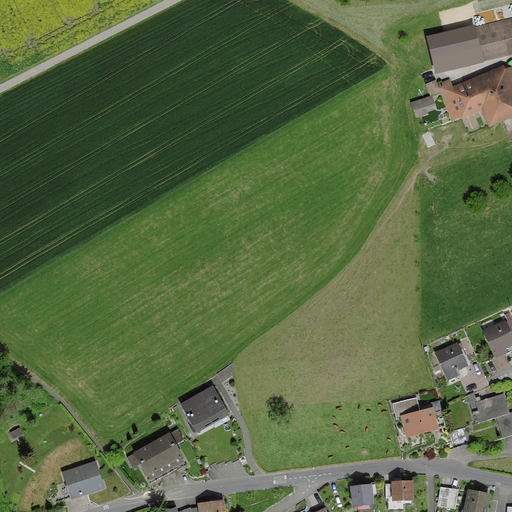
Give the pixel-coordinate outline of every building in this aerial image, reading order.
[(511,18),(470,28),(473,43),(432,53),(437,74),(511,56),(511,18)] [(450,80),(437,85),(441,93),(453,123),(461,119),(462,121),(482,112),(489,130),(511,120),(511,66),(511,63),(453,88),(450,80)] [(437,85),(436,82),(426,86),(431,97),(432,96),(441,93),(437,85)] [(431,97),(411,104),(416,118),(428,114),(427,110),(436,107),(432,96),(431,97)] [(511,333),(507,322),(483,333),(494,358),(505,353),(503,348),(511,344),(511,341),(511,340),(511,339),(511,333)] [(456,345),(435,354),(445,375),(465,366),(456,345)] [(230,364),(215,375),(221,383),(233,375),(230,364)] [(225,412),(212,388),(196,397),(209,421),(225,412)] [(477,424),(495,418),(501,439),(511,435),(511,412),(508,413),(502,394),(474,403),(476,411),(471,413),(472,415),(474,414),(477,424)] [(196,397),(180,406),(193,430),(209,421),(196,397)] [(405,427),(409,426),(411,435),(434,429),(430,411),(419,413),(415,398),(391,404),(395,420),(402,418),(405,427)] [(20,428),(13,432),(16,437),(23,434),(20,428)] [(151,445),(165,471),(182,461),(168,436),(151,445)] [(135,454),(149,480),(165,471),(151,445),(135,454)] [(62,474),(70,499),(103,488),(95,463),(62,474)] [(385,499),(386,499),(387,509),(394,509),(393,501),(411,501),(411,482),(391,482),(392,486),(384,486),(385,499)] [(369,485),(350,487),(352,507),(372,505),(371,494),(374,494),(373,486),(369,486),(369,485)] [(437,506),(438,506),(437,511),(452,511),(456,492),(439,489),(437,506)] [(464,511),(462,511),(461,511),(483,511),(486,497),(468,494),(464,511)] [(200,509),(199,511),(221,511),(220,503),(215,504),(214,500),(208,501),(209,504),(199,505),(200,509)]
